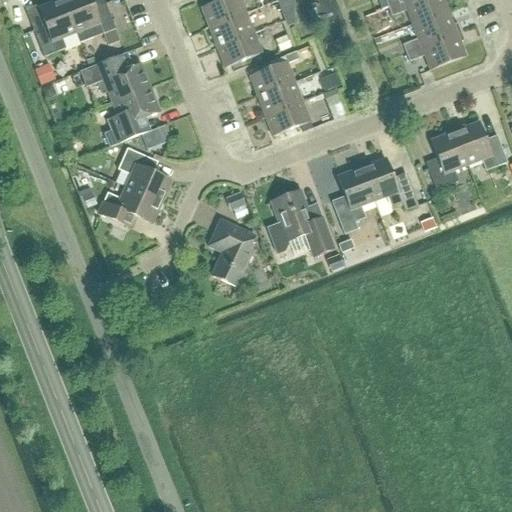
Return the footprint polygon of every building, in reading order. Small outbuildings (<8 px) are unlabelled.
[(89,0),(66,0),(62,2),(75,35),(79,45),(114,31),(103,4),(93,9),(89,0)] [(225,0),(199,10),(208,31),(245,16),(238,0),(225,0)] [(391,0),(384,2),(387,11),(399,7),(396,0),(391,0)] [(403,4),(412,27),(446,14),(441,0),(414,0),(408,2),(403,4)] [(62,40),(75,35),(62,2),(38,12),(44,27),(32,32),(42,59),(65,50),(62,40)] [(399,7),(387,11),(391,20),(402,16),(399,7)] [(412,27),(420,49),(459,35),(456,27),(452,28),(446,14),(412,27)] [(208,31),(216,51),(253,36),(245,16),(208,31)] [(459,35),(420,49),(429,73),(464,60),(459,45),(463,44),(459,35)] [(253,36),(216,51),(223,71),(261,56),(253,36)] [(402,49),(405,57),(417,53),(414,45),(402,49)] [(417,53),(405,57),(407,65),(419,61),(417,53)] [(106,94),(111,106),(148,91),(138,66),(124,72),(119,60),(80,75),(85,90),(96,86),(101,97),(106,94)] [(248,79),(256,99),(293,84),(285,64),(248,79)] [(41,71),(47,87),(62,82),(57,66),(41,71)] [(256,99),(264,120),(301,105),(293,84),(256,99)] [(148,91),(111,106),(116,119),(105,123),(109,134),(102,137),(108,150),(133,140),(128,127),(158,115),(148,91)] [(301,105),(264,120),(271,140),(309,125),(301,105)] [(478,125),(454,134),(466,168),(480,162),(485,173),(506,165),(496,138),(484,142),(478,125)] [(466,168),(454,134),(429,144),(436,161),(424,165),(435,193),(457,184),(452,173),(466,168)] [(130,179),(125,190),(160,206),(170,185),(148,175),(153,164),(127,152),(117,173),(130,179)] [(384,161),(360,170),(373,204),(386,199),(390,210),(401,206),(404,214),(417,209),(405,176),(392,181),(384,161)] [(373,204),(360,170),(336,179),(343,199),(330,204),(343,237),(356,232),(354,224),(364,220),(360,209),(373,204)] [(160,206),(125,190),(120,202),(106,197),(97,217),(124,229),(129,218),(150,228),(160,206)] [(287,245),(287,244),(303,237),(312,259),(333,251),(321,220),(310,225),(299,194),(270,205),(279,226),(266,231),(276,257),(284,254),(287,245)] [(253,202),(237,207),(241,221),(257,216),(253,202)] [(210,278),(235,290),(252,254),(248,252),(254,238),(219,222),(207,249),(221,255),(210,278)] [(396,229),(400,240),(413,235),(409,224),(396,229)]
